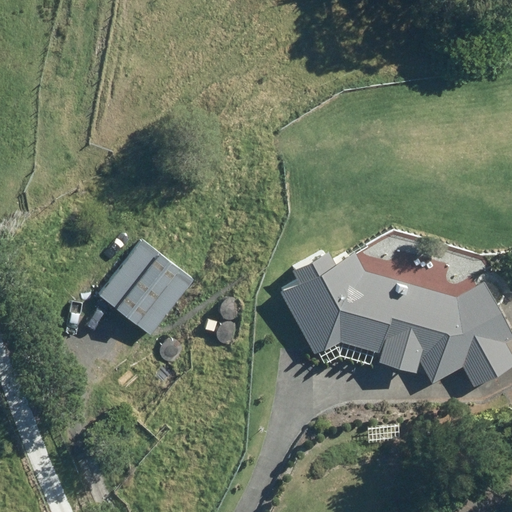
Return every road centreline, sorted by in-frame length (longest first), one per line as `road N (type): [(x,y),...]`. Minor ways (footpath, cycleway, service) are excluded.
road 1 (track): [(249,511),(276,455),(312,409),(349,396),(455,404),(511,386)]
road 2 (track): [(67,511),(0,344)]
road 3 (track): [(114,511),(68,412),(72,342)]
